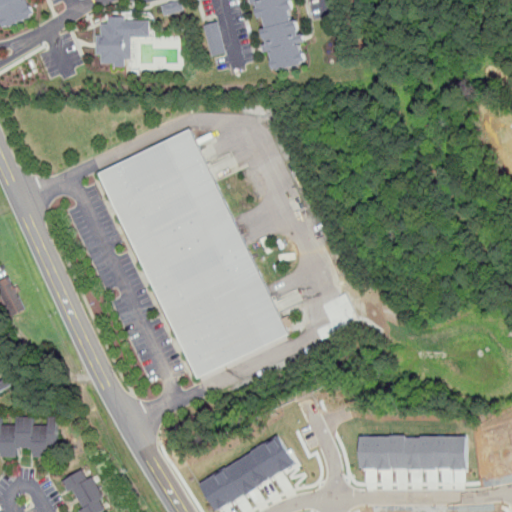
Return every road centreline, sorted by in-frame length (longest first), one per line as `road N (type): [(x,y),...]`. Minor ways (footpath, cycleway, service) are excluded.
road 1 (tertiary): [(174,511),(0,157)]
road 2 (residential): [(275,511),(306,500),(511,491)]
